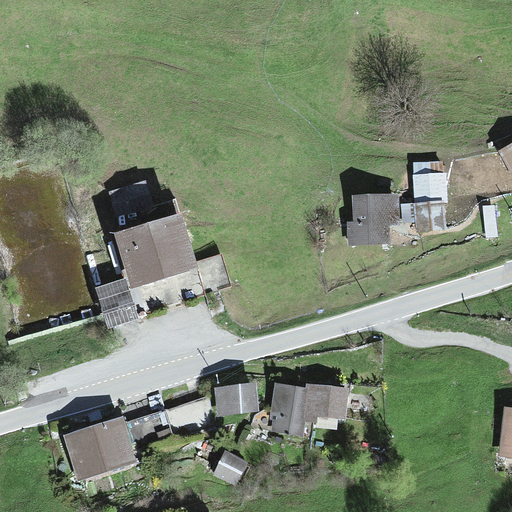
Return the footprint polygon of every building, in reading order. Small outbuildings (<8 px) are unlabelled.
[(511,149),(496,158),(509,185),(511,184),(511,149)] [(442,169),(414,172),(418,203),(446,200),(442,169)] [(196,275),(181,204),(119,218),(134,289),(196,275)] [(374,206),(355,204),(351,243),(370,244),(374,206)] [(215,393),(217,416),(254,412),(251,389),(215,393)] [(303,420),(305,394),(278,392),(274,430),(302,433),(303,420)] [(305,394),(303,420),(339,423),(341,398),(305,394)] [(511,415),(509,415),(502,453),(511,455),(511,415)] [(130,427),(75,438),(82,474),(137,462),(130,427)] [(242,468),(227,460),(219,476),(234,484),(242,468)]
